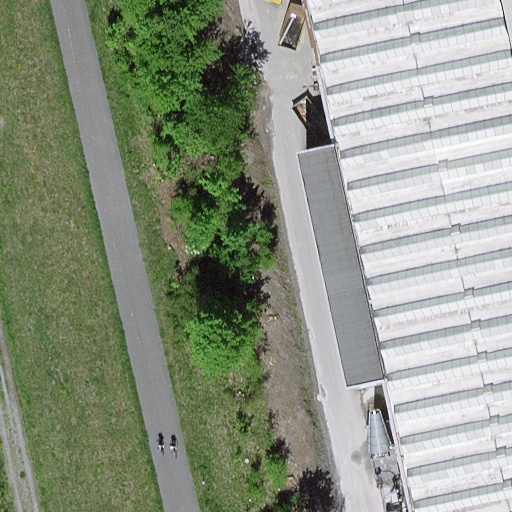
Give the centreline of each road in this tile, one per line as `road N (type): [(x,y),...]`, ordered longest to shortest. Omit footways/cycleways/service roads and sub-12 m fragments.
road 1 (track): [(67,0),(181,511)]
road 2 (track): [(27,511),(0,384)]
